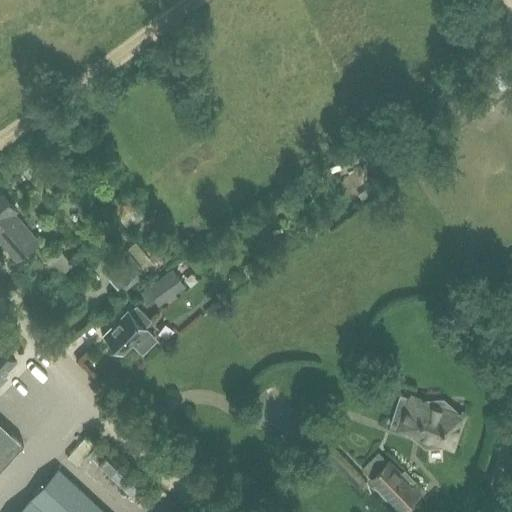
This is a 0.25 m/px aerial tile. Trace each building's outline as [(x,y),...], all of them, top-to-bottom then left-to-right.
[(511,65),(505,55),(487,67),(501,89),(511,82),(511,65)] [(0,239),(16,259),(38,240),(13,212),(16,209),(0,190),(0,239)] [(71,263),(57,246),(44,257),(58,274),(71,263)] [(102,266),(118,284),(141,266),(125,247),(102,266)] [(507,283),(511,278),(511,257),(497,272),(507,283)] [(166,297),(169,300),(176,295),(174,291),(184,283),(172,267),(141,291),(148,300),(154,296),(159,303),(166,297)] [(104,333),(112,340),(112,344),(117,349),(120,348),(122,350),(131,341),(142,352),(157,336),(145,325),(151,319),(135,303),(129,310),(127,309),(104,333)] [(0,382),(6,376),(3,373),(16,359),(0,344),(0,382)] [(425,445),(446,444),(445,442),(450,443),(460,414),(444,408),(443,398),(421,399),(421,401),(400,394),(390,423),(424,434),(425,445)] [(0,466),(23,442),(0,420),(0,466)] [(364,477),(337,448),(327,457),(355,486),(364,477)] [(414,480),(404,469),(398,474),(389,464),(386,461),(370,476),(401,508),(417,493),(409,484),(414,480)] [(99,511),(54,470),(15,511),(99,511)]
